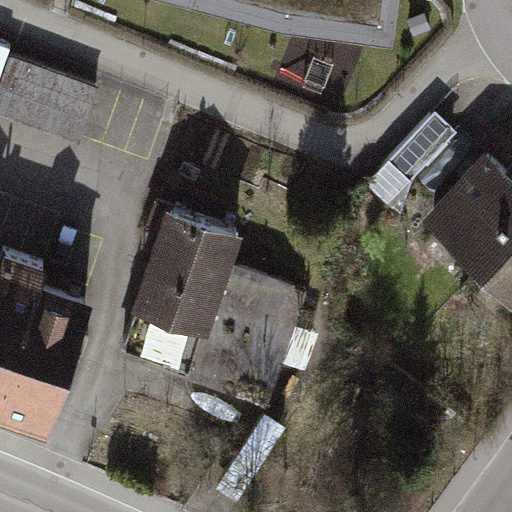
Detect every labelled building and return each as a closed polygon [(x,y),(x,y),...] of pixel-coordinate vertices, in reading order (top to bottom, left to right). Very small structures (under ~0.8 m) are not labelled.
[(266,0),(233,0),(265,8),(266,0)] [(266,0),(265,8),(284,16),(386,26),(389,0),(266,0)] [(102,90),(12,57),(0,89),(0,111),(83,143),(102,90)] [(410,182),(457,135),(433,110),(385,158),(410,182)] [(511,174),(479,143),(415,209),(473,265),(511,224),(511,174)] [(263,392),(301,282),(221,255),(232,223),(160,199),(111,341),(263,392)] [(511,224),(473,265),(511,301),(511,224)] [(0,415),(40,430),(87,306),(41,289),(49,268),(0,249),(0,415)]
